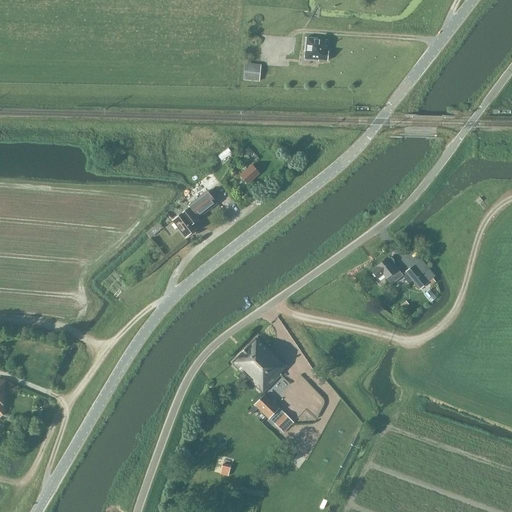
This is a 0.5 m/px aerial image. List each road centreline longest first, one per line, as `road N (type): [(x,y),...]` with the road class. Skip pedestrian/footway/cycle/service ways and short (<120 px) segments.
road 1 (unclassified): [(38,511),(171,299),(365,139),(473,0)]
road 2 (unclassified): [(137,511),(173,409),(205,354),(410,200),(511,69)]
road 3 (track): [(511,196),(483,224),(454,319),(425,339),(299,318),(284,295)]
road 4 (unknown): [(440,41),(305,27),(263,52)]
